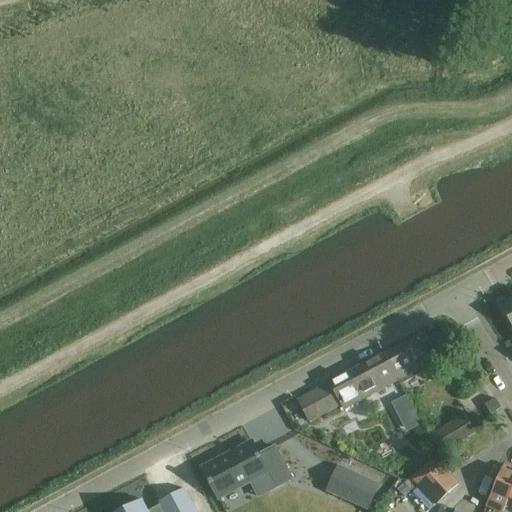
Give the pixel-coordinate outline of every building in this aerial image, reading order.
[(511,301),(502,307),(511,326),(511,301)] [(385,354),(400,383),(438,363),(423,334),(385,354)] [(299,400),(311,422),(342,406),(345,411),(399,382),(400,384),(400,383),(385,354),(299,400)] [(492,415),(498,411),(502,409),(495,399),(485,405),(492,415)] [(431,438),(441,455),(475,434),(465,416),(431,438)] [(231,457),(204,471),(219,499),(267,474),(275,489),(292,480),(275,447),(259,456),(252,443),(230,455),(231,457)] [(336,448),(310,471),(319,481),(345,458),(336,448)] [(438,462),(415,483),(435,505),(458,484),(438,462)] [(340,467),(328,492),(367,511),(379,486),(340,467)] [(504,511),(510,499),(511,499),(511,473),(503,470),(486,507),(498,511),(504,511)] [(148,511),(143,502),(123,511),(197,511),(186,490),(159,505),(161,509),(154,511),(148,511)] [(318,511),(320,510),(302,500),(295,511),(318,511)] [(476,502),(471,511),(490,511),(491,511),(476,502)]
